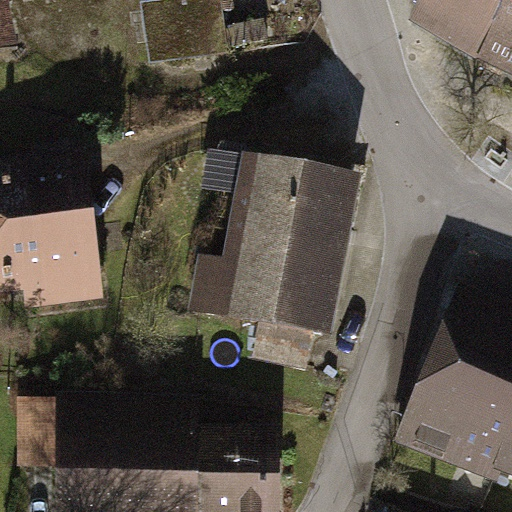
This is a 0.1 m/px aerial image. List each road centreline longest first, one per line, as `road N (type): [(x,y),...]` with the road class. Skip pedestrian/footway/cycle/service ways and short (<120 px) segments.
road 1 (residential): [(457,186),(332,511)]
road 2 (residential): [(346,0),(383,125),(457,186)]
